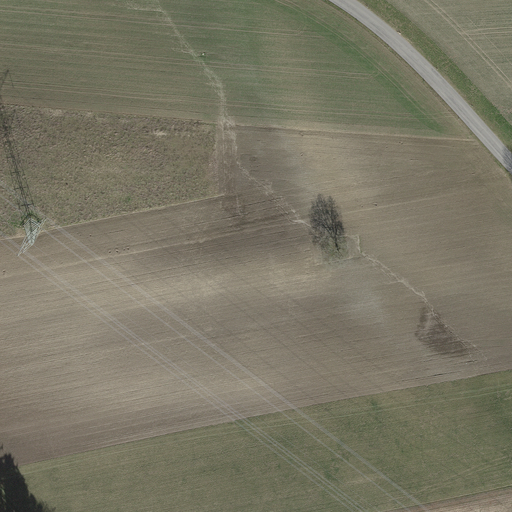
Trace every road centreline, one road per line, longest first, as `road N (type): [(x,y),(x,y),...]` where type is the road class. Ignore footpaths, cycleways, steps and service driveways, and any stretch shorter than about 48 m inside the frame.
road 1 (track): [(250,0),(249,33),(269,102),(384,328),(511,458)]
road 2 (tertiary): [(343,0),(377,22),(511,161)]
